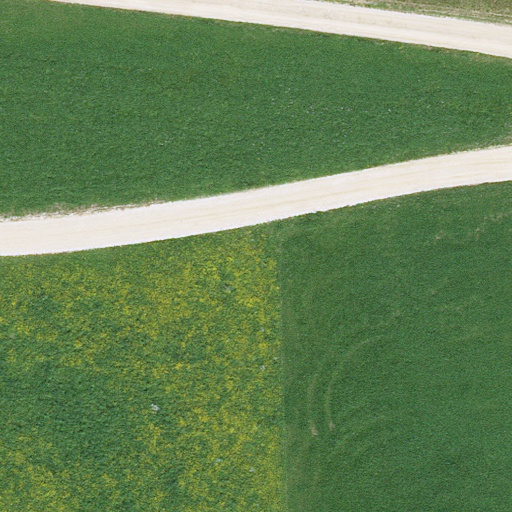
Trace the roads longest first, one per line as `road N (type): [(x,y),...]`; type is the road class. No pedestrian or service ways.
road 1 (track): [(0,238),(511,160)]
road 2 (track): [(511,41),(204,0)]
